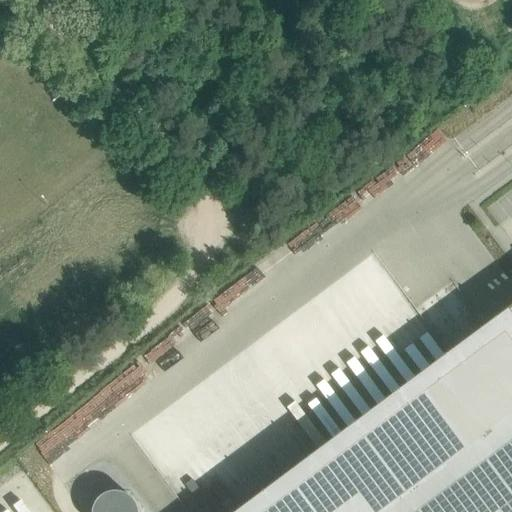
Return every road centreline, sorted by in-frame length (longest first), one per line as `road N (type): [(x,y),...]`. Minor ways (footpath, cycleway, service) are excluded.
road 1 (track): [(0,445),(200,274),(222,235),(197,186),(25,0)]
road 2 (unknown): [(511,121),(104,426),(99,451),(140,511)]
